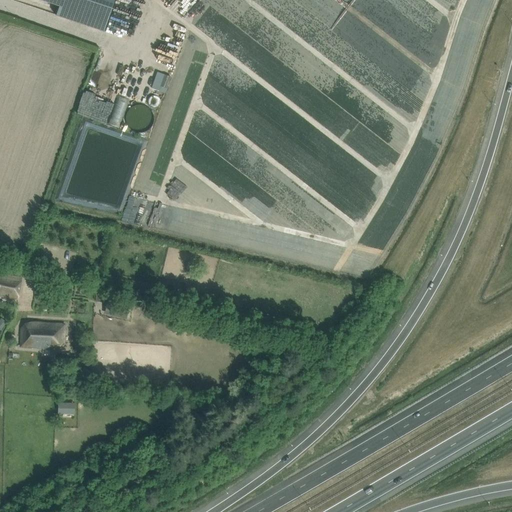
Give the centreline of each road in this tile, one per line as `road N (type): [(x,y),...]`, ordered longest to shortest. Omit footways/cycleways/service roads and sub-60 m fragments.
road 1 (motorway): [(511,75),(460,236),(425,305),(349,404),(216,511)]
road 2 (motorway): [(511,364),(260,511)]
road 3 (motorway): [(335,511),(511,410)]
